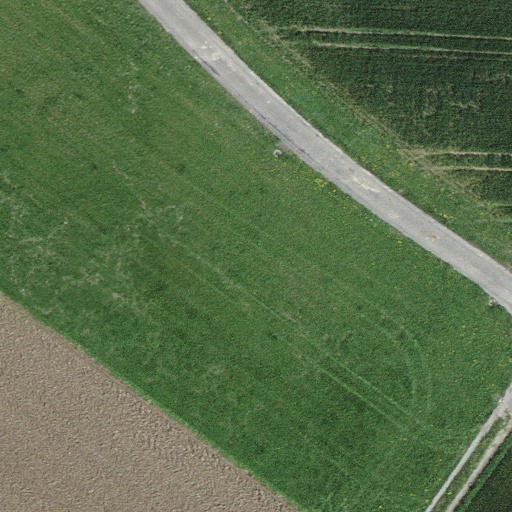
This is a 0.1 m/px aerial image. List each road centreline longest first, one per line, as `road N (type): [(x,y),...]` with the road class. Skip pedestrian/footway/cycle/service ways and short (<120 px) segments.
road 1 (unclassified): [(157,0),(311,145),(511,288)]
road 2 (track): [(511,396),(430,511)]
